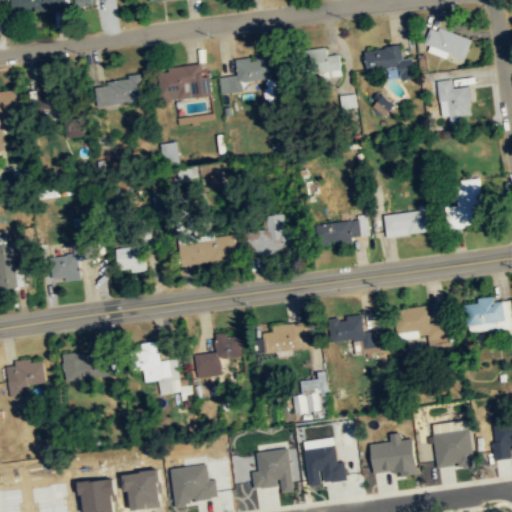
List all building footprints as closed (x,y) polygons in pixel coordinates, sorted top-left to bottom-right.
[(68,9),(67,0),(12,0),(14,12),(68,9)] [(447,57),(448,53),(467,58),(472,37),(438,28),(438,30),(429,28),(425,42),(429,43),(427,52),(447,57)] [(367,69),(394,67),(395,80),(415,78),(413,57),(402,58),(401,46),(365,49),(367,69)] [(328,55),(329,76),(342,75),(341,54),(328,55)] [(272,78),(269,56),(253,58),(253,57),(237,58),(239,74),(220,76),(221,93),(244,91),(244,81),(272,78)] [(213,95),(211,76),(204,76),(203,63),(168,67),(169,71),(159,72),(162,100),(213,95)] [(472,86),(453,87),(452,71),(437,72),(440,116),(451,116),(451,124),(465,122),(465,115),(474,114),(472,86)] [(130,79),(101,82),(103,105),(146,101),(143,73),(130,74),(130,79)] [(0,150),(4,150),(2,126),(25,124),(22,89),(0,91),(0,150)] [(394,103),(379,93),(372,105),(387,115),(394,103)] [(160,142),(161,159),(180,158),(179,141),(160,142)] [(490,225),(489,196),(483,196),(482,178),(456,180),(459,227),(490,225)] [(387,236),(434,232),(431,203),(419,204),(419,211),(385,213),(387,236)] [(286,228),(284,213),(269,215),(271,229),(250,232),(253,255),(304,248),(301,226),(286,228)] [(370,236),(368,213),(358,214),(359,218),(332,222),(335,240),(370,236)] [(238,257),(235,232),(179,240),(182,265),(238,257)] [(13,235),(1,236),(2,243),(0,243),(0,288),(18,287),(13,235)] [(80,259),(97,257),(95,241),(74,244),(76,256),(51,259),(54,279),(66,277),(67,280),(83,278),(80,259)] [(118,270),(148,269),(147,245),(117,246),(118,270)] [(511,320),(511,316),(511,300),(494,301),(494,296),(478,297),(478,303),(472,303),(473,322),(511,320)] [(431,322),(429,305),(403,308),(406,330),(420,328),(420,335),(428,335),(429,344),(450,342),(447,320),(431,322)] [(365,331),(364,313),(346,315),(347,322),(337,323),(338,341),(362,339),(363,350),(384,348),(382,330),(365,331)] [(311,346),(308,320),(263,326),(267,352),(311,346)] [(197,377),(222,374),(220,358),(244,355),(242,335),(228,336),(228,332),(214,333),(216,352),(195,355),(197,377)] [(176,358),(160,360),(159,349),(142,351),(146,381),(157,380),(159,394),(181,391),(176,358)] [(111,377),(110,357),(102,357),(101,351),(64,352),(65,378),(111,377)] [(47,382),(45,360),(31,362),(30,358),(16,360),(16,364),(7,365),(10,396),(24,394),(23,385),(47,382)] [(329,396),(326,370),(318,371),(319,378),(305,380),(307,396),(302,396),(304,413),(322,411),(321,397),(329,396)] [(439,468),(476,464),(471,420),(434,423),(439,468)] [(494,422),(497,459),(511,457),(511,427),(511,420),(494,422)] [(377,476),(420,470),(415,437),(403,439),(402,432),(391,434),(392,441),(372,444),(377,476)] [(306,448),(310,486),(324,484),(324,482),(349,479),(347,461),(340,462),(338,445),(306,448)] [(255,487),(281,486),(282,491),(294,490),(291,448),(258,451),(260,471),(254,471),(255,487)] [(218,479),(211,480),(209,463),(172,468),(177,504),(220,498),(218,479)]
